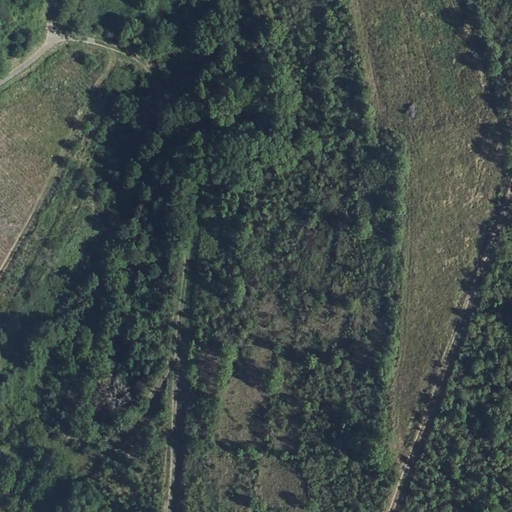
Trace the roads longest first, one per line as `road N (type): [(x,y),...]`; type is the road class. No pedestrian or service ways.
road 1 (track): [(170,511),(189,241),(183,147),(147,64),(94,40)]
road 2 (track): [(391,511),(511,193)]
road 3 (track): [(0,274),(115,47)]
road 4 (track): [(177,352),(147,402),(44,511)]
